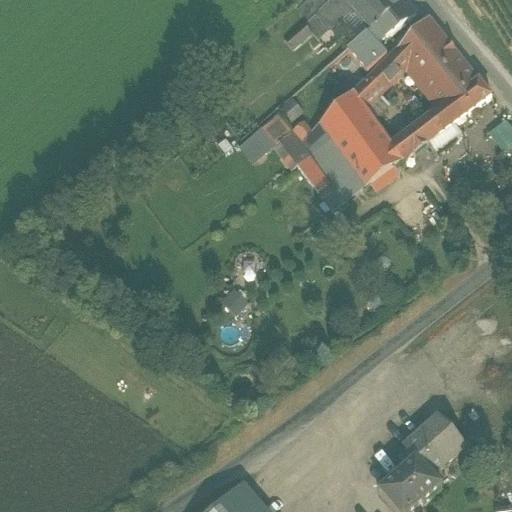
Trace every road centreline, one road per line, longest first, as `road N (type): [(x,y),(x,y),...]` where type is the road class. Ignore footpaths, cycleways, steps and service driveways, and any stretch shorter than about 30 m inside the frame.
road 1 (unclassified): [(160,511),(290,423),(511,248)]
road 2 (unclassified): [(511,99),(432,0)]
